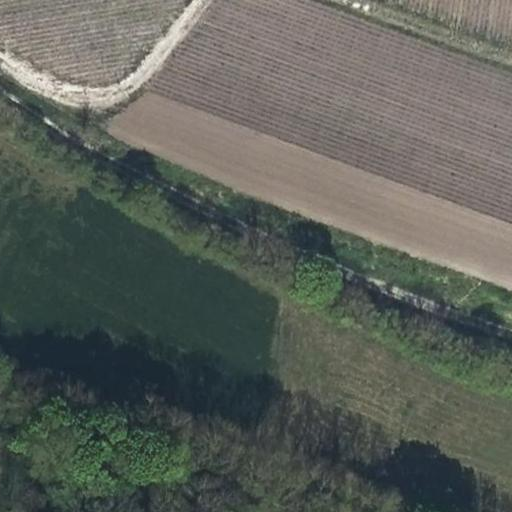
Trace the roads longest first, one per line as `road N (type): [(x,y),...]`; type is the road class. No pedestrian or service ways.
road 1 (track): [(511,330),(188,200),(0,95)]
road 2 (track): [(195,0),(118,90),(73,98),(0,47)]
